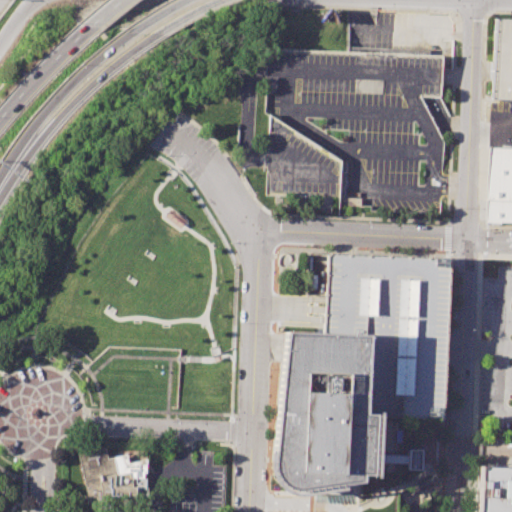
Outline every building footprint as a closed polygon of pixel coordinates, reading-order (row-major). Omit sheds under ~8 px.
[(266,193),(362,196),(362,204),(371,204),(371,209),(439,211),(441,177),(442,140),(419,95),(439,96),(440,68),(451,68),(453,16),(348,12),(347,52),(268,49),(265,53),(264,112),(268,115),(266,193)] [(511,20),(488,20),(486,99),(511,100),(511,20)] [(511,147),(488,147),(485,222),(511,222),(511,147)] [(443,256),(437,416),(399,415),(371,414),(359,414),(362,336),(320,334),(321,296),(303,295),(305,252),(443,256)] [(283,332),(272,451),(270,461),(271,472),(279,486),(295,491),(356,481),(356,474),(369,474),(369,465),(369,462),(383,462),(390,462),(391,462),(397,462),(403,463),(403,469),(417,469),(417,467),(417,449),(404,448),(404,454),(397,454),(370,453),(371,419),(371,414),(359,414),(362,336),(320,334),(283,332)] [(76,452),(103,447),(106,457),(126,453),(128,462),(145,459),(145,482),(148,483),(151,491),(150,500),(149,506),(145,511),(140,511),(104,511),(101,500),(87,500),(76,452)] [(511,511),(511,468),(478,467),(476,511),(511,511)]
